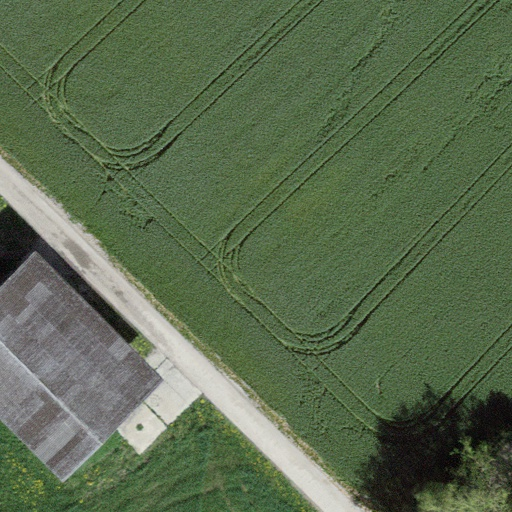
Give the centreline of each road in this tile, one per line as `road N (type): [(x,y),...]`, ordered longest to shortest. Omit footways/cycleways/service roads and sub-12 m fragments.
road 1 (track): [(333,511),(0,181)]
road 2 (track): [(511,418),(425,511)]
